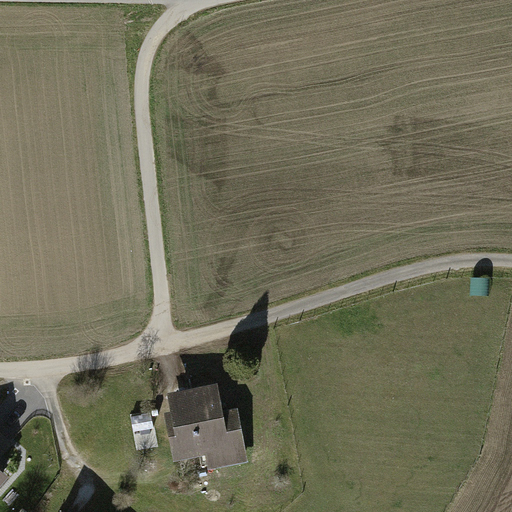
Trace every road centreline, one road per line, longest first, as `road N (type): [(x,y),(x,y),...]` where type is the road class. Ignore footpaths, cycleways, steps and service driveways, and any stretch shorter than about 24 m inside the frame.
road 1 (track): [(511,260),(407,272),(104,360),(0,368)]
road 2 (track): [(152,349),(165,299),(144,92),(152,39),(192,0)]
